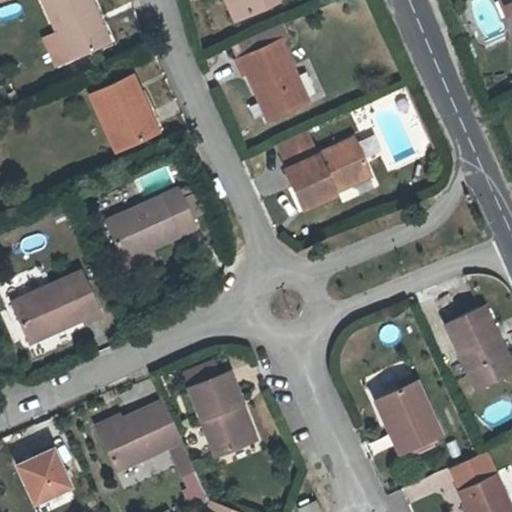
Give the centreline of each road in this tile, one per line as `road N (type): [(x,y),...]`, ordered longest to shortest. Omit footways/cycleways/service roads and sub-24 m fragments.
road 1 (residential): [(155,0),(287,304)]
road 2 (residential): [(0,412),(220,316),(287,304)]
road 3 (residential): [(287,304),(327,265),(429,222),(473,150)]
road 4 (residential): [(287,304),(339,313),(469,260),(511,264)]
road 5 (residential): [(287,304),(366,511)]
road 6 (tertiary): [(411,0),(473,150)]
